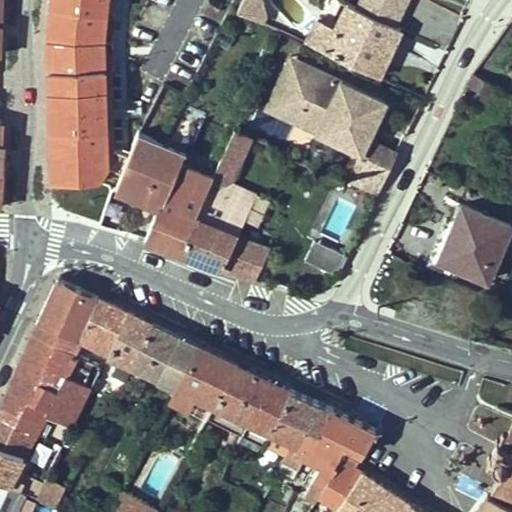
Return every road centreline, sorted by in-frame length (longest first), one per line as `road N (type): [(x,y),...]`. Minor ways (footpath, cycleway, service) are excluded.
road 1 (residential): [(335,312),(452,78),(507,0)]
road 2 (residential): [(335,312),(278,319),(238,311),(28,235)]
road 3 (tertiary): [(28,0),(28,235)]
road 4 (residential): [(511,368),(335,312)]
